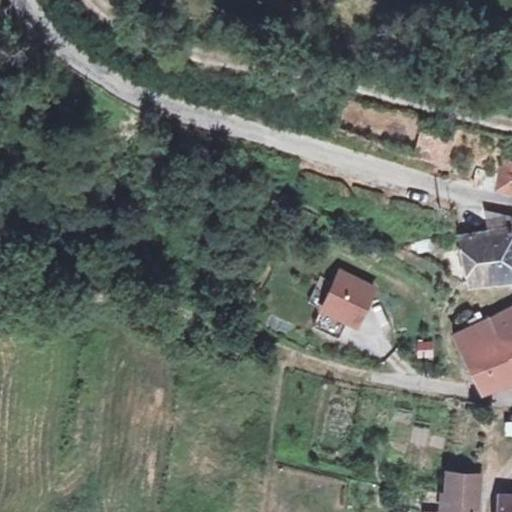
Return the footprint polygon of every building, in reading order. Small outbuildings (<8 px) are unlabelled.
[(453,142),(423,134),(418,157),(448,164),(453,142)] [(481,173),(477,190),(511,199),(511,169),(508,169),(504,181),(481,173)] [(485,240),(491,240),(511,238),(511,219),(489,220),(489,227),(485,227),(485,240)] [(511,238),(491,240),(502,287),(511,285),(511,238)] [(502,287),(491,240),(485,240),(464,241),(474,293),(502,287)] [(368,286),(334,270),(315,311),(349,327),(368,286)] [(511,318),(501,324),(511,350),(511,318)] [(511,379),(511,350),(501,324),(454,342),(477,395),(511,379)] [(462,481),(443,480),(442,489),(443,503),(462,503),(462,481)] [(511,511),(511,496),(498,496),(497,511),(511,511)] [(462,503),(443,503),(441,511),(480,511),(480,504),(462,503)]
